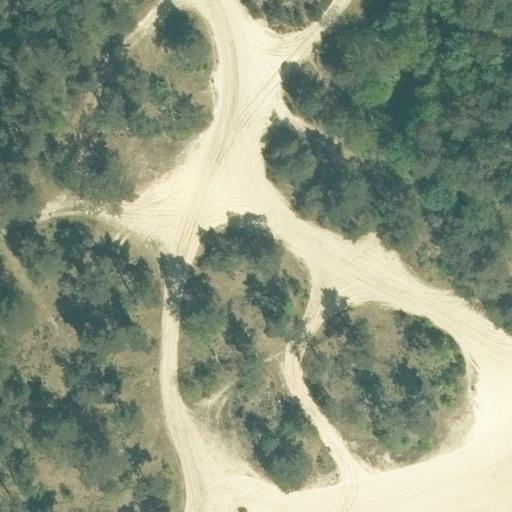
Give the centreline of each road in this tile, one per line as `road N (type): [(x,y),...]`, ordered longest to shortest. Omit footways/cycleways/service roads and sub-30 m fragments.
road 1 (track): [(371,511),(274,354),(303,330),(365,245),(373,226),(369,188),(340,151),(278,109),(216,0)]
road 2 (track): [(341,0),(243,116),(237,137),(244,185),(279,225),(511,343)]
road 3 (track): [(210,511),(171,401),(167,205),(142,140),(149,35),(165,0)]
road 4 (track): [(274,354),(223,389),(180,433),(256,502),(278,511)]
road 5 (track): [(0,220),(167,205),(238,168)]
road 6 (track): [(511,450),(362,511)]
